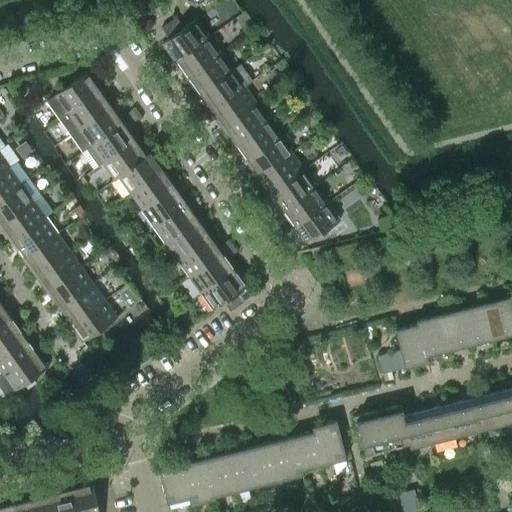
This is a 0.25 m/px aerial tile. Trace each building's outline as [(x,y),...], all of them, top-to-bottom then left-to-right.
[(174,61),(208,36),(197,20),(196,19),(162,43),(174,61)] [(220,53),(208,36),(174,61),(186,77),(220,53)] [(198,94),(232,70),(220,53),(186,77),(198,94)] [(210,110),(244,86),(252,80),(240,64),(232,70),(198,94),(210,110)] [(58,119),(101,88),(88,70),(54,95),(46,101),(58,119)] [(221,127),(256,103),(244,86),(210,110),(221,127)] [(70,135),(109,107),(112,105),(101,88),(58,119),(70,135)] [(256,103),(221,127),(233,144),(237,141),(267,119),(256,103)] [(81,152),(90,145),(124,121),(112,105),(109,107),(70,135),(81,152)] [(127,119),(136,113),(133,108),(124,115),(127,119)] [(130,124),(140,118),(136,113),(127,119),(130,124)] [(267,119),(237,141),(233,144),(245,160),(279,136),(267,119)] [(102,162),(132,141),(136,138),(124,121),(90,145),(102,162)] [(279,136),(245,160),(257,177),(261,174),(291,153),(279,136)] [(136,138),(132,141),(102,162),(114,178),(114,179),(115,180),(119,177),(118,176),(148,154),(147,153),(136,138)] [(151,151),(161,143),(158,139),(148,146),(151,151)] [(164,168),(156,157),(166,150),(161,143),(151,151),(147,153),(148,154),(118,176),(119,177),(130,193),(164,168)] [(291,153),(261,174),(257,177),(269,193),(303,169),(291,153)] [(0,173),(9,167),(0,154),(0,173)] [(0,198),(28,178),(17,161),(9,167),(0,173),(0,198)] [(164,168),(130,193),(142,209),(176,185),(164,168)] [(303,169),(269,193),(281,210),(285,207),(315,186),(303,169)] [(0,223),(33,200),(40,194),(28,178),(0,198),(0,223)] [(176,185),(142,209),(153,226),(188,201),(176,185)] [(315,186),(285,207),(281,210),(293,226),(327,202),(315,186)] [(14,238),(44,217),(33,200),(0,223),(0,226),(10,241),(14,238)] [(188,201),(153,226),(165,242),(199,218),(188,201)] [(327,202),(293,226),(305,244),(339,220),(339,218),(338,219),(327,202)] [(79,205),(72,209),(77,216),(83,211),(79,205)] [(44,217),(14,238),(10,241),(22,258),(56,233),(44,217)] [(199,218),(165,242),(177,259),(211,235),(199,218)] [(56,233),(22,258),(34,274),(38,271),(68,250),(56,233)] [(211,235),(177,259),(189,275),(223,251),(211,235)] [(68,250),(38,271),(34,274),(46,291),(80,266),(68,250)] [(223,251),(189,275),(201,292),(235,268),(223,251)] [(80,266),(46,291),(58,307),(62,305),(92,283),(80,266)] [(253,293),(247,285),(248,285),(235,268),(201,292),(213,310),(224,302),(230,311),(243,301),(253,293)] [(92,283),(62,305),(58,307),(70,324),(104,300),(92,283)] [(0,298),(0,323),(12,315),(0,298)] [(511,334),(511,324),(506,301),(505,298),(483,303),(484,307),(492,339),(511,334)] [(82,341),(117,317),(104,300),(70,324),(82,341)] [(492,339),(484,307),(483,303),(461,309),(462,312),(470,345),(492,339)] [(470,345),(462,312),(461,309),(439,314),(440,318),(448,351),(470,345)] [(448,351),(440,318),(439,314),(416,320),(417,323),(418,323),(426,356),(427,356),(448,351)] [(12,315),(0,323),(0,348),(24,332),(12,315)] [(418,323),(417,323),(395,329),(400,350),(378,355),(382,373),(428,361),(427,356),(426,356),(418,323)] [(0,370),(1,373),(32,351),(36,348),(24,332),(0,348),(0,370)] [(30,379),(48,366),(36,348),(32,351),(1,373),(0,373),(0,388),(6,396),(17,388),(20,392),(33,383),(30,379)] [(511,387),(490,393),(498,425),(511,422),(511,387)] [(490,393),(469,398),(477,431),(498,425),(490,393)] [(469,398),(446,404),(455,436),(477,431),(469,398)] [(409,443),(403,415),(401,404),(355,416),(364,454),(408,443),(409,443)] [(446,404),(424,409),(432,442),(455,436),(446,404)] [(432,442),(424,409),(403,415),(409,443),(408,443),(409,448),(432,442)] [(193,511),(192,505),(215,499),(214,496),(303,474),(302,470),(346,459),(336,420),(312,426),(313,431),(183,463),(181,459),(157,465),(169,511),(334,511),(330,511),(193,511)] [(511,511),(511,464),(508,466),(511,481),(511,511),(419,511),(413,489),(398,493),(403,511),(511,511)] [(99,511),(91,481),(71,486),(72,491),(77,511),(99,511)] [(77,511),(72,491),(71,486),(51,491),(55,511),(77,511)] [(55,511),(51,491),(31,496),(34,511),(55,511)] [(34,511),(31,496),(18,500),(11,501),(13,511),(34,511)] [(13,511),(11,501),(0,504),(0,511),(13,511)]
